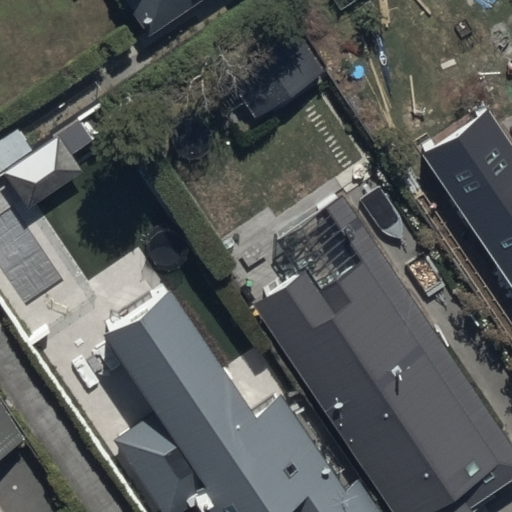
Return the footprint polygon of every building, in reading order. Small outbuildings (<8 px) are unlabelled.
[(119,0),(146,39),(204,0),(119,0)] [(254,117),(324,70),(293,23),(223,69),(254,117)] [(511,148),(487,112),(426,153),(511,280),(511,148)] [(2,176),(29,216),(88,176),(61,136),(2,176)] [(257,305),(396,511),(483,511),(511,493),(511,446),(368,232),(342,194),(272,241),(297,279),(257,305)] [(161,511),(186,511),(203,501),(210,511),(363,511),(282,391),(249,413),(161,281),(88,330),(147,417),(113,439),(161,511)] [(0,465),(26,448),(0,409),(0,465)]
